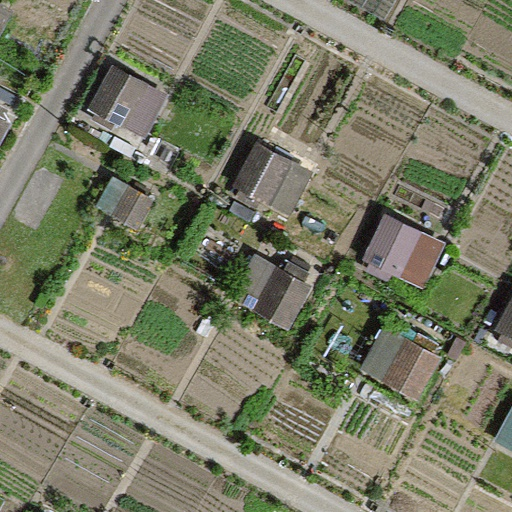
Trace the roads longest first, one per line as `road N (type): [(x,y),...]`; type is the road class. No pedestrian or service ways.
road 1 (track): [(0,328),(338,511)]
road 2 (track): [(511,117),(295,0)]
road 3 (track): [(0,202),(111,0)]
